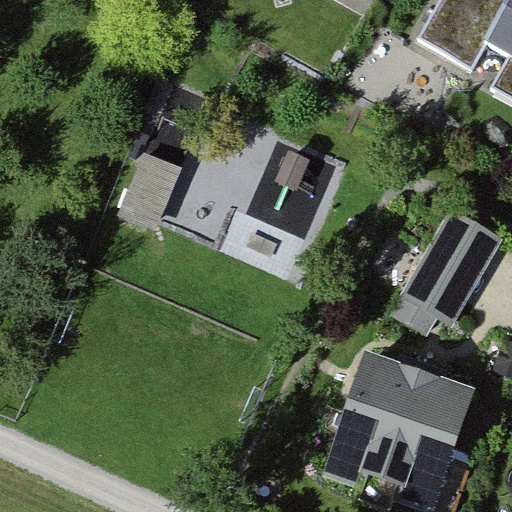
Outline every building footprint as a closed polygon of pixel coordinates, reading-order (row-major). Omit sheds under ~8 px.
[(375,0),(351,0),(370,10),(375,0)] [(511,0),(457,0),(432,39),(483,72),(495,54),(511,65),(511,67),(492,98),(511,111),(511,0)] [(301,276),(326,193),(150,140),(124,222),(301,276)] [(507,259),(453,226),(406,302),(460,335),(507,259)] [(438,511),(476,402),(370,366),(330,481),(422,511),(438,511)]
